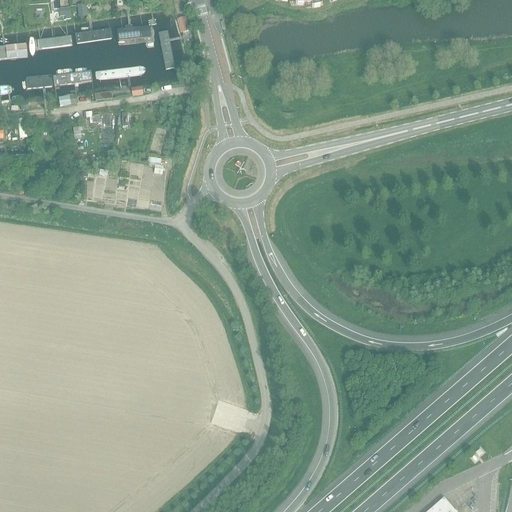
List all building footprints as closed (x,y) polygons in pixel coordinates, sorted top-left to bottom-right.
[(85,5),(77,6),(78,18),(86,18),(85,5)] [(70,8),(59,9),(59,17),(65,17),(65,20),(71,19),(70,8)] [(188,31),(185,18),(177,20),(180,32),(188,31)] [(151,25),(118,28),(119,38),(152,34),(151,25)] [(160,36),(165,62),(170,67),(173,59),(167,33),(162,28),(160,36)] [(115,29),(77,34),(79,44),(116,39),(115,29)] [(71,36),(38,40),(39,51),(73,46),(71,36)] [(27,45),(0,47),(0,60),(28,58),(27,45)] [(152,71),(134,73),(131,77),(135,81),(153,79),(157,75),(152,71)] [(111,75),(93,76),(90,80),(94,84),(112,83),(116,78),(111,75)] [(67,80),(49,82),(45,86),(50,90),(68,88),(72,83),(67,80)] [(31,84),(13,86),(10,90),(14,94),(32,92),(36,87),(31,84)] [(142,87),(131,89),(132,97),(143,95),(142,87)] [(443,499),(427,511),(454,511),(453,510),(443,499)]
